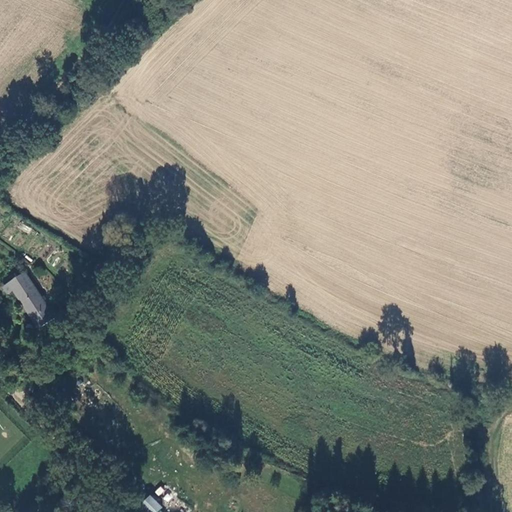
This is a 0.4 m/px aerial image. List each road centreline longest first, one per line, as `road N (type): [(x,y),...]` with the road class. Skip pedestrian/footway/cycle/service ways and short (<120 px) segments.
road 1 (track): [(0,152),(129,0)]
road 2 (track): [(0,383),(125,511)]
